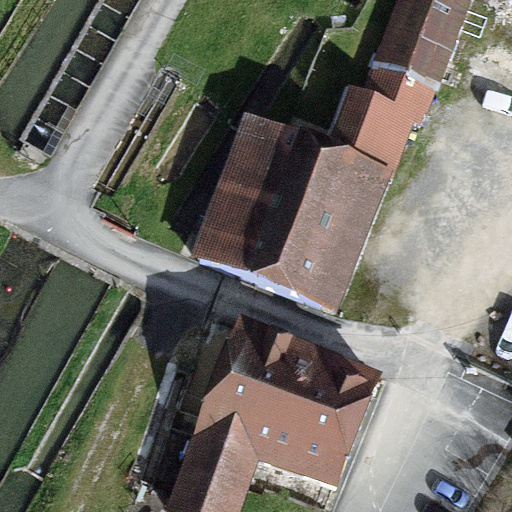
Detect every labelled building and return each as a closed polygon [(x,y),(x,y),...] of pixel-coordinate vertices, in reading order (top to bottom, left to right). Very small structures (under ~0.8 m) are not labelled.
[(227,274),(319,309),(370,175),(375,162),(394,170),(411,124),(418,127),(422,115),(465,0),(402,0),(391,29),(382,54),(363,103),(350,98),(330,154),(280,135),(227,274)] [(227,274),(280,135),(250,124),(197,262),(227,274)] [(370,175),(389,182),(394,170),(375,162),(370,175)] [(202,342),(230,352),(168,511),(237,511),(246,491),(257,461),(333,489),(376,382),(240,328),(239,329),(211,319),(202,342)] [(511,369),(464,342),(457,354),(511,386),(511,369)] [(510,454),(511,450),(511,386),(457,354),(427,405),(510,454)]
